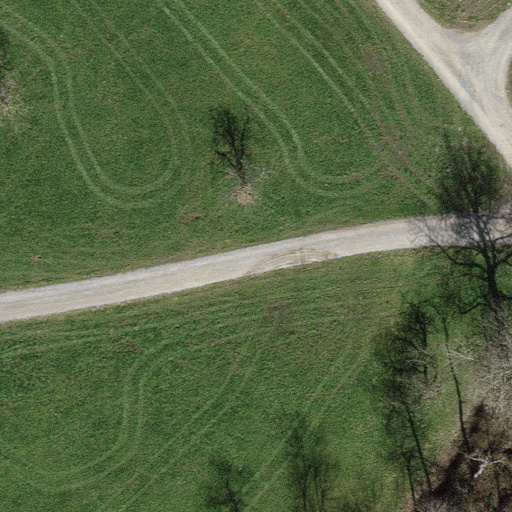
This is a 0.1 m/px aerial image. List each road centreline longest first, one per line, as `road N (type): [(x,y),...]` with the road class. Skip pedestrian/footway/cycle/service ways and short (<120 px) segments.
road 1 (track): [(0,305),(353,237),(511,231)]
road 2 (track): [(392,0),(511,141)]
